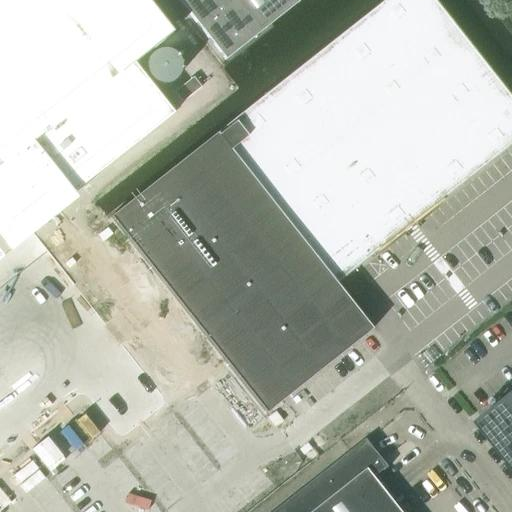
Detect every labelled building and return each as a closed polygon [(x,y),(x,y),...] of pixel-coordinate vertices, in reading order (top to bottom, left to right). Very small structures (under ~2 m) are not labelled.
[(0,0),(0,251),(29,228),(29,229),(71,196),(72,196),(73,195),(73,194),(172,115),(133,65),(171,34),(144,0),(0,0)] [(384,0),(109,218),(265,414),(287,396),(370,331),(334,285),(342,278),(401,232),(426,212),(511,143),(511,101),(431,0),(384,0)] [(262,30),(237,0),(175,0),(224,60),(262,30)] [(237,0),(262,30),(299,0),(237,0)] [(193,77),(173,93),(181,103),(201,87),(193,77)] [(511,395),(476,425),(511,470),(511,395)] [(274,412),(267,418),(275,427),(282,421),(274,412)]
